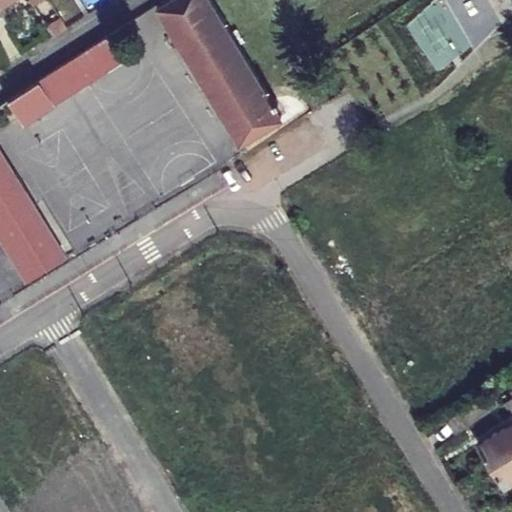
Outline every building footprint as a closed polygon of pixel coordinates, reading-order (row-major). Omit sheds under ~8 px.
[(243,139),(285,112),(212,0),(167,0),(157,7),(243,139)] [(60,16),(48,23),(55,34),(67,26),(60,16)] [(111,36),(77,57),(92,81),(126,60),(111,36)] [(77,57),(10,100),(25,124),(92,81),(77,57)] [(0,192),(21,180),(0,146),(0,192)] [(67,255),(21,180),(0,192),(0,234),(28,279),(67,255)] [(142,294),(186,375),(197,369),(216,405),(251,386),(179,251),(149,267),(158,285),(142,294)] [(437,299),(400,319),(426,366),(466,343),(477,362),(498,350),(448,260),(423,274),(437,299)] [(397,318),(422,305),(407,276),(381,289),(397,318)] [(487,323),(503,313),(493,298),(477,309),(487,323)] [(20,394),(49,439),(87,414),(58,369),(20,394)] [(260,384),(214,408),(261,497),(233,511),(280,511),(318,492),(260,384)] [(175,393),(150,409),(166,435),(191,420),(175,393)] [(20,396),(1,408),(25,447),(44,436),(20,396)] [(511,421),(478,442),(491,463),(511,449),(511,421)] [(511,449),(491,463),(504,483),(511,478),(511,449)] [(418,511),(399,479),(358,504),(362,511),(418,511)]
